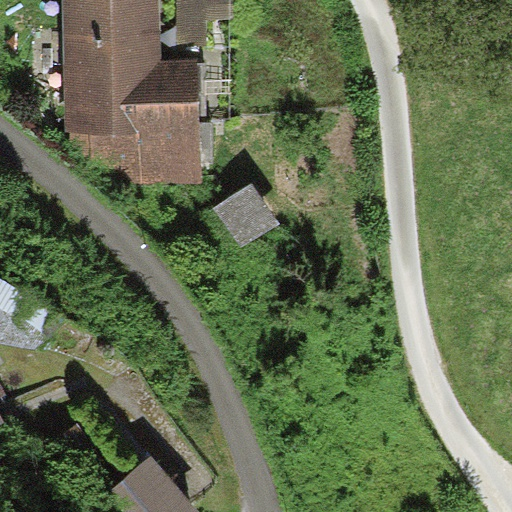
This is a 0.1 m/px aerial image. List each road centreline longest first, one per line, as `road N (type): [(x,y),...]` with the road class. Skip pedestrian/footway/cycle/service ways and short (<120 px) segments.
road 1 (track): [(364,0),(381,58),(392,280),(421,380),(494,511)]
road 2 (residential): [(0,143),(150,264),(207,354),(270,511)]
